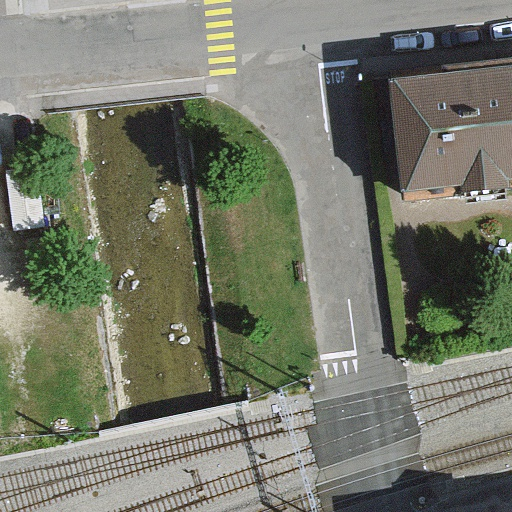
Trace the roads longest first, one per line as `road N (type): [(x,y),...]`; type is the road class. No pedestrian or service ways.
road 1 (residential): [(321,25),(379,511)]
road 2 (unclassified): [(321,25),(0,59)]
road 3 (unclassified): [(511,4),(321,25)]
